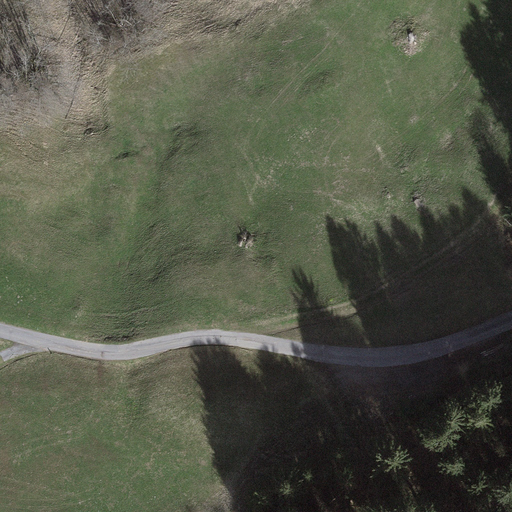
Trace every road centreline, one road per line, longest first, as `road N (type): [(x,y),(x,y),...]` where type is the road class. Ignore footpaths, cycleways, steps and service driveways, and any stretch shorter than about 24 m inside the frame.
road 1 (unclassified): [(511,320),(412,354),(374,358),(187,338),(107,352),(0,330)]
road 2 (track): [(511,163),(475,225),(435,254),(341,308),(224,339)]
